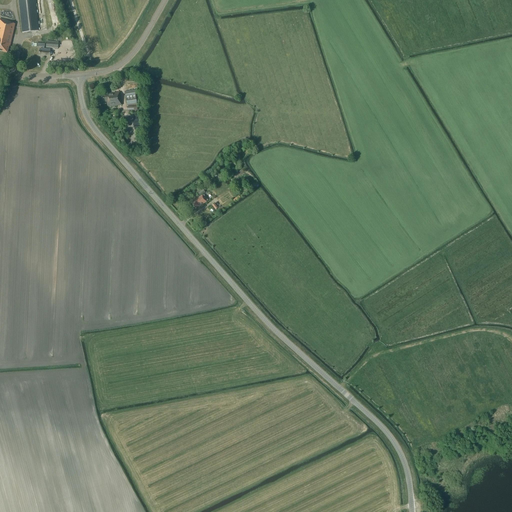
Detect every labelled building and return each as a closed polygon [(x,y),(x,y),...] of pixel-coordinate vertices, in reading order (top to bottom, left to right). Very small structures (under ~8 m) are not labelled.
[(18,0),(23,34),(39,32),(35,0),(18,0)] [(0,51),(7,53),(9,46),(10,46),(15,24),(10,23),(10,22),(1,20),(2,19),(0,18),(0,51)] [(135,90),(125,92),(127,106),(137,105),(135,90)] [(121,105),(119,92),(107,94),(100,95),(101,103),(107,102),(107,107),(121,105)] [(215,183),(224,176),(221,173),(213,180),(215,183)] [(196,193),(199,196),(205,192),(202,188),(196,193)] [(202,196),(195,201),(192,204),(195,209),(199,207),(206,202),(207,200),(206,198),(204,199),(202,196)]
